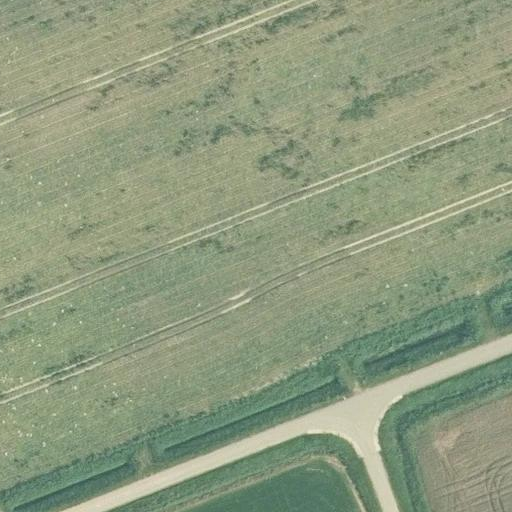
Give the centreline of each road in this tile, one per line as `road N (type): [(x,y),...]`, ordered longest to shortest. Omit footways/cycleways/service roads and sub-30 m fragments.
road 1 (unclassified): [(119,511),(353,420)]
road 2 (unclassified): [(353,420),(511,355)]
